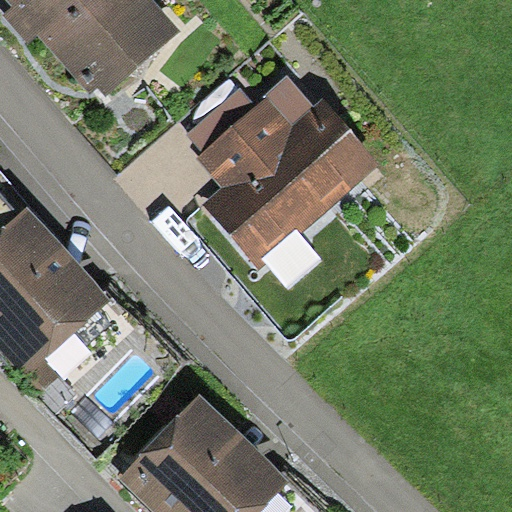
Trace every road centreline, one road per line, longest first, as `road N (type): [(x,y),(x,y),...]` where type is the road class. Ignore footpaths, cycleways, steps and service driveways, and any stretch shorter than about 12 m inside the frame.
road 1 (residential): [(0,83),(262,376),(401,511)]
road 2 (residential): [(120,511),(0,399)]
